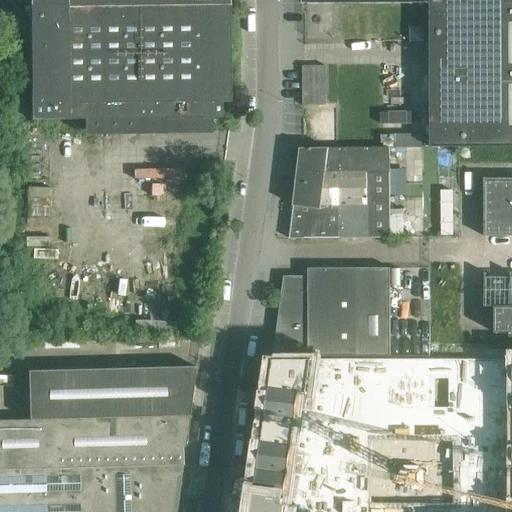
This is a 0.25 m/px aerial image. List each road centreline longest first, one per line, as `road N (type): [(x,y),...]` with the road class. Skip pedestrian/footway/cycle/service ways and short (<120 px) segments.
road 1 (unclassified): [(214,511),(267,115),(265,0)]
road 2 (unknown): [(249,248),(511,250)]
